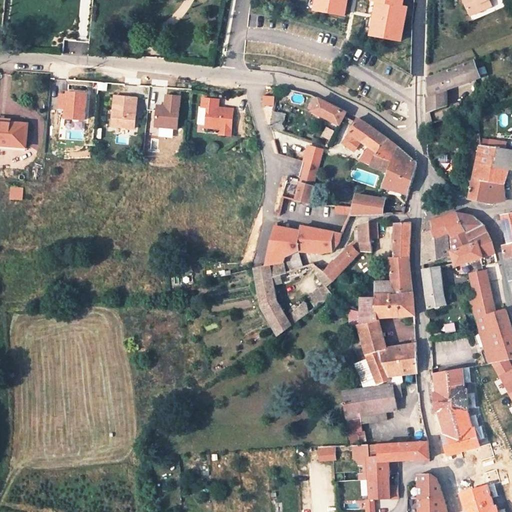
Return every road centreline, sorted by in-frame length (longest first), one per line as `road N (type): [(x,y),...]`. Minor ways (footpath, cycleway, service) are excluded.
road 1 (unclassified): [(453,511),(424,407),(417,216)]
road 2 (unclassified): [(232,75),(0,59)]
road 3 (unclassified): [(418,155),(317,90),(232,75)]
road 4 (unclassified): [(418,155),(421,0)]
